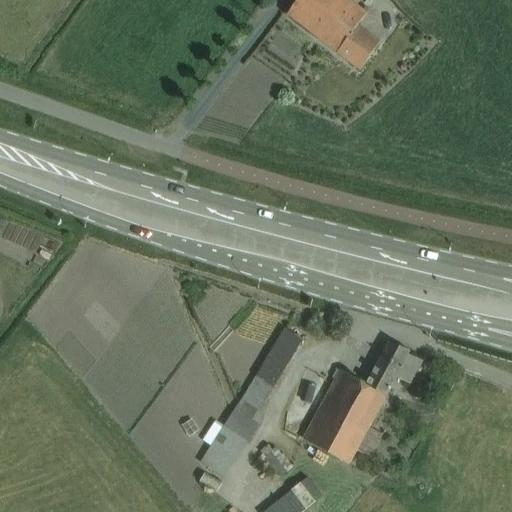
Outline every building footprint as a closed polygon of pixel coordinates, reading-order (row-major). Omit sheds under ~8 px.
[(367,14),(348,0),(295,0),(285,15),(359,71),(378,43),(357,28),(367,14)] [(224,478),(245,442),(263,414),(259,412),(303,340),(285,329),(225,428),(215,422),(203,441),(210,446),(200,464),(224,478)] [(337,369),(331,378),(335,381),(301,440),(345,466),(354,451),(368,459),(381,436),(367,428),(396,379),(411,386),(414,380),(422,361),(407,355),(409,351),(389,343),(365,386),(337,369)] [(225,426),(236,405),(227,401),(216,422),(225,426)] [(266,497),(273,511),(284,511),(318,495),(308,475),(266,497)]
